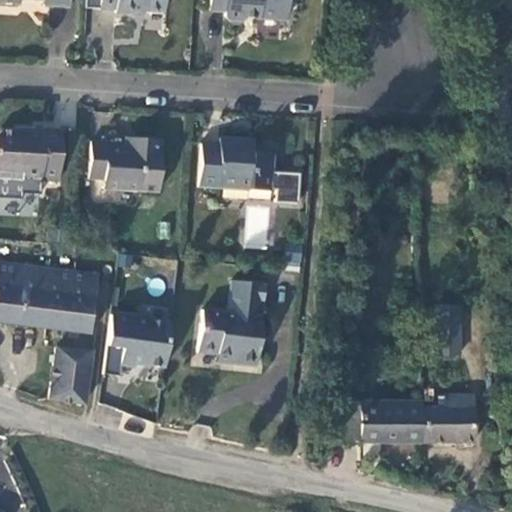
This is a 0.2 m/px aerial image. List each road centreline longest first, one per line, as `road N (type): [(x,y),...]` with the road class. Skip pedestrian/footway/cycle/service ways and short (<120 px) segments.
road 1 (unclassified): [(437,511),(109,443),(0,409)]
road 2 (residential): [(0,75),(375,91)]
